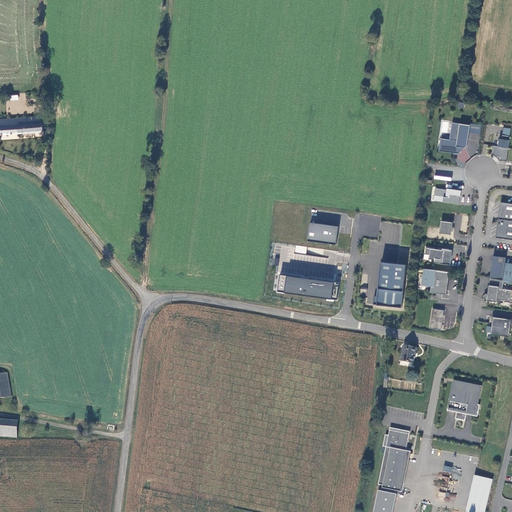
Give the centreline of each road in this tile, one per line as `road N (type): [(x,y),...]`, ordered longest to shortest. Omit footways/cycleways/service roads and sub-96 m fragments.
road 1 (unclassified): [(153,304),(49,182),(0,157)]
road 2 (tertiary): [(153,304),(139,329),(116,511)]
road 3 (residential): [(511,183),(485,179),(460,348)]
road 4 (tertiary): [(344,323),(177,295),(153,304)]
